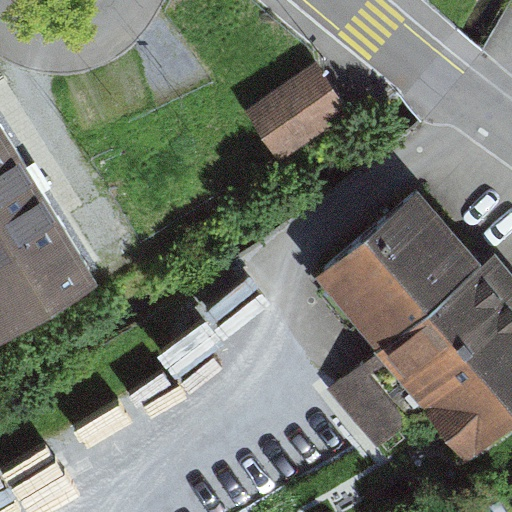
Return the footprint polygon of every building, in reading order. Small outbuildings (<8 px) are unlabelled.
[(351,112),(317,63),(246,112),(281,161),(351,112)] [(0,342),(100,281),(0,118),(0,342)] [(482,264),(419,189),(315,277),(378,351),(482,264)] [(511,270),(496,252),(482,264),(378,351),(376,353),(329,388),(379,450),(427,411),(468,461),(511,424),(511,270)] [(284,341),(263,311),(214,346),(236,376),(284,341)]
